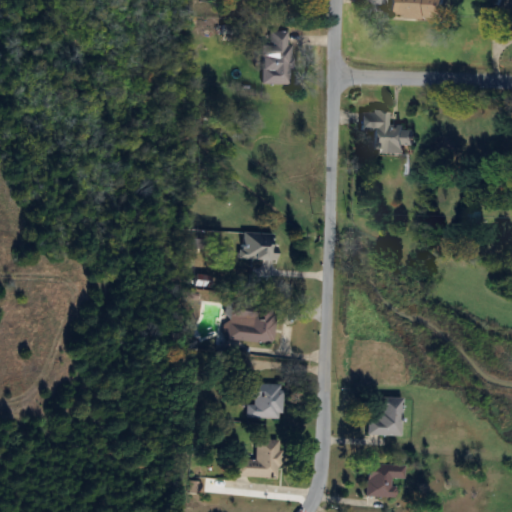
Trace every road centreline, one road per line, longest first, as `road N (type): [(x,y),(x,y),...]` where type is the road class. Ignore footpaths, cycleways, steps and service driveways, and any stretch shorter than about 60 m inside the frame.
road 1 (residential): [(335,0),(321,454),(305,511)]
road 2 (residential): [(511,80),(333,76)]
